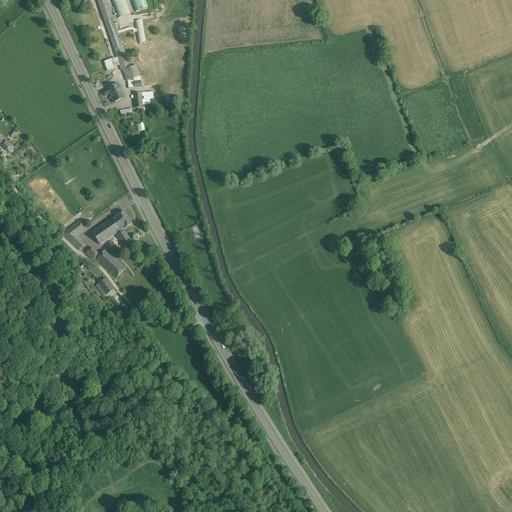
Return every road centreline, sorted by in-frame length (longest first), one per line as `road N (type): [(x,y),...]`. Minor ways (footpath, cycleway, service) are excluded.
road 1 (primary): [(48,0),(206,321),(326,511)]
road 2 (track): [(0,168),(138,309),(184,327),(206,321)]
